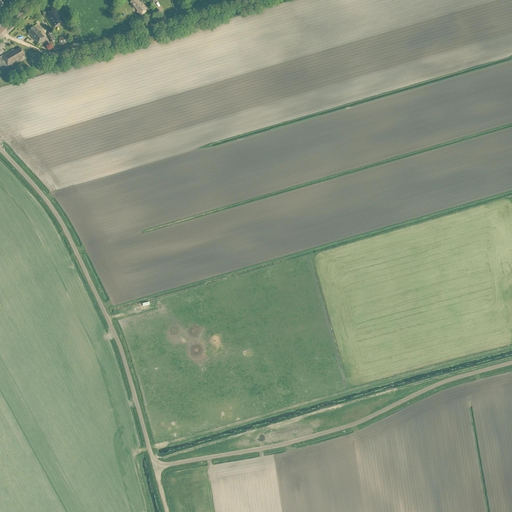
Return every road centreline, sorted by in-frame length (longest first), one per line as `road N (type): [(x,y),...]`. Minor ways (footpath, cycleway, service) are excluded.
road 1 (unclassified): [(511,363),(291,442),(156,464),(118,343),(63,226),(0,149)]
road 2 (track): [(3,36),(47,53),(168,21)]
